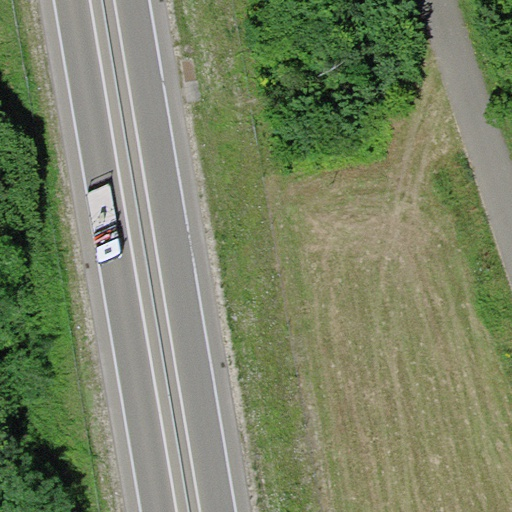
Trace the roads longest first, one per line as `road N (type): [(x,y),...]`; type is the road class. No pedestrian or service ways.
road 1 (motorway): [(71,0),(158,511)]
road 2 (motorway): [(219,511),(133,0)]
